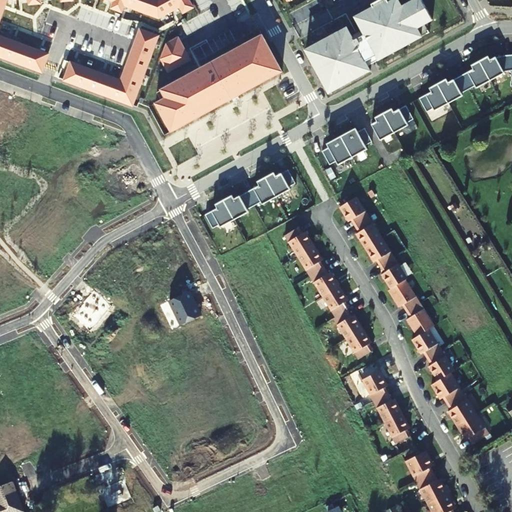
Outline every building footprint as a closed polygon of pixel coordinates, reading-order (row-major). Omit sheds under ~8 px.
[(0,0),(0,56),(42,72),(49,54),(0,36),(0,19),(7,0),(29,0),(30,4),(40,3),(40,0),(62,0),(62,1),(68,0),(110,0),(114,1),(112,8),(122,12),(124,5),(159,18),(180,6),(184,12),(193,7),(188,0),(0,0)] [(310,58),(324,85),(333,80),(338,88),(351,81),(348,77),(356,73),(358,77),(371,70),(368,66),(366,61),(377,55),(379,59),(393,52),(389,43),(404,35),(408,44),(422,36),(418,28),(425,24),(433,19),(422,0),(414,0),(402,6),(399,1),(391,5),(387,0),(379,0),(372,4),(374,7),(363,13),(365,18),(358,22),(360,25),(363,30),(352,36),(349,31),(347,27),(336,34),(338,38),(330,42),(328,38),(314,45),(319,53),(310,58)] [(356,17),(358,22),(365,18),(363,13),(356,17)] [(430,32),(425,24),(418,28),(422,36),(430,32)] [(363,30),(360,25),(349,31),(352,36),(363,30)] [(133,105),(158,36),(141,30),(122,81),(65,60),(58,78),(133,105)] [(338,38),(336,34),(328,38),(330,42),(338,38)] [(389,43),(393,52),(408,44),(404,35),(389,43)] [(166,45),(161,58),(168,71),(190,60),(178,38),(166,45)] [(160,112),(147,120),(152,129),(170,119),(176,129),(257,85),(281,72),(264,40),(254,45),(250,40),(224,55),(226,58),(201,73),(199,69),(162,90),(166,98),(155,104),(160,112)] [(319,53),(314,45),(305,50),(310,58),(319,53)] [(366,61),(368,66),(379,59),(377,55),(366,61)] [(488,56),(479,61),(490,81),(504,73),(505,56),(496,58),(496,57),(490,60),(488,56)] [(490,81),(479,61),(471,65),(473,69),(468,72),(476,88),(490,81)] [(351,81),(358,77),(356,73),(348,77),(351,81)] [(446,79),(437,84),(448,104),(462,96),(454,80),(448,83),(446,79)] [(333,80),(324,85),(329,93),(338,88),(333,80)] [(448,104),(437,84),(429,88),(431,92),(426,95),(434,111),(448,104)] [(392,109),(384,113),(395,133),(408,125),(399,109),(394,112),(392,109)] [(395,133),(384,113),(375,118),(377,121),(371,125),(380,140),(395,133)] [(350,132),(341,136),(352,157),(367,149),(357,132),(352,135),(350,132)] [(352,157),(341,136),(333,141),(335,145),(329,148),(338,165),(352,157)] [(272,168),(263,173),(279,203),(293,195),(290,189),(296,186),(288,170),(281,173),(279,170),(274,172),(272,168)] [(247,193),(255,209),(263,205),(265,210),(279,203),(263,173),(254,177),(257,182),(253,184),(255,188),(247,193)] [(255,209),(247,193),(238,197),(236,193),(232,195),(230,191),(221,196),(237,225),(237,226),(252,218),(249,212),(255,209)] [(206,216),(215,231),(221,228),(223,232),(237,225),(221,196),(213,201),(215,205),(212,207),(214,211),(206,216)] [(407,278),(355,198),(340,207),(338,208),(347,222),(351,220),(359,232),(355,234),(373,263),(376,261),(384,272),(381,274),(390,289),(388,290),(398,307),(402,306),(409,317),(406,319),(417,336),(411,339),(421,354),(424,352),(431,364),(428,366),(437,381),(432,384),(441,399),(444,397),(451,409),(449,411),(466,439),(469,437),(473,443),(490,433),(451,372),(455,370),(429,328),(434,325),(405,280),(407,278)] [(302,233),(298,226),(296,228),(284,236),(297,257),(309,277),(322,297),(335,317),(333,318),(346,339),(359,359),(370,351),(373,349),(369,343),(372,341),(363,328),(354,313),(351,315),(347,309),(350,307),(346,302),(348,300),(340,286),(331,272),(329,274),(324,267),(320,261),(323,260),(314,246),(305,231),(302,233)] [(22,357),(24,374),(35,373),(33,356),(22,357)] [(388,385),(380,370),(363,380),(374,401),(385,423),(396,444),(411,436),(407,429),(410,428),(403,413),(395,398),(392,399),(389,393),(385,387),(388,385)] [(363,382),(357,383),(360,395),(366,394),(363,382)] [(435,466),(427,450),(420,454),(406,461),(417,483),(428,504),(431,511),(454,511),(453,509),(456,508),(448,493),(441,479),(438,480),(435,474),(432,467),(435,466)]
